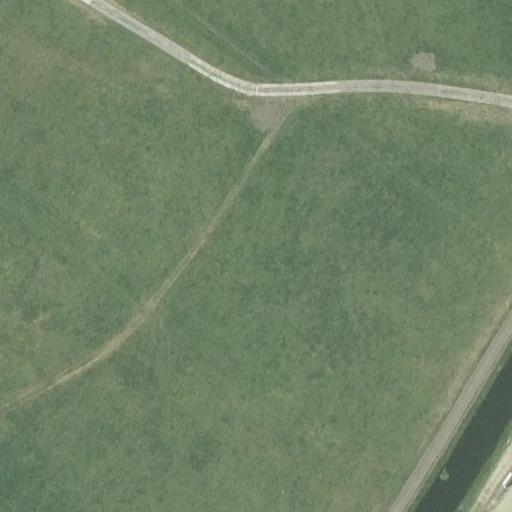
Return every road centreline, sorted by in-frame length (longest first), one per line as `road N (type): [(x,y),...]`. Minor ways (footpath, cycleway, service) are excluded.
road 1 (track): [(511,101),(372,82),(299,95),(247,92),(197,70),(91,0)]
road 2 (track): [(393,511),(511,322)]
